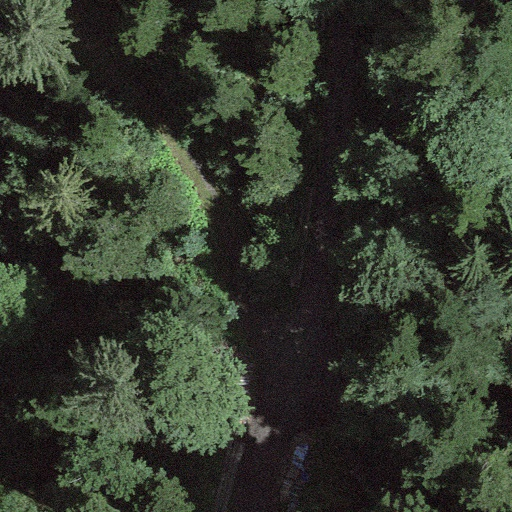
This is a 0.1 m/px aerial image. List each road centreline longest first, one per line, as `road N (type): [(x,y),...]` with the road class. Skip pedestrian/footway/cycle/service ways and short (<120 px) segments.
road 1 (track): [(69,0),(108,44),(210,205),(285,385)]
road 2 (track): [(342,0),(343,47),(285,385)]
road 3 (track): [(301,317),(370,511)]
road 4 (track): [(285,385),(252,511)]
